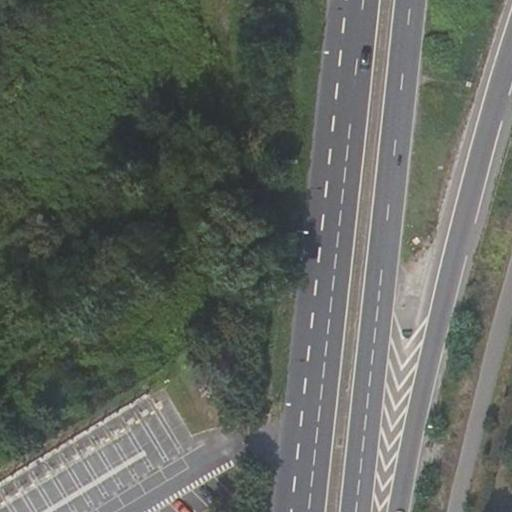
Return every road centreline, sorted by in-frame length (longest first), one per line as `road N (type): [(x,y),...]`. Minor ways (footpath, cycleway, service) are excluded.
road 1 (primary): [(355,0),(300,511)]
road 2 (primary): [(357,511),(412,0)]
road 3 (motorway): [(404,511),(447,287),(511,51)]
road 4 (unknown): [(308,436),(225,455),(120,511)]
